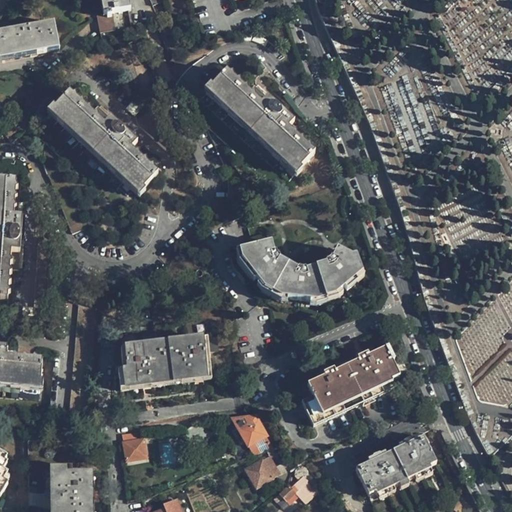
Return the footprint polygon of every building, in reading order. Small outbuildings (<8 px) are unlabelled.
[(135,12),(132,0),(103,0),(107,17),(97,19),(100,35),(119,31),(116,15),(135,12)] [(151,0),(156,9),(169,3),(167,0),(151,0)] [(0,60),(59,50),(54,22),(35,25),(0,31),(0,60)] [(225,73),(207,94),(295,174),(314,153),(288,130),(294,123),(267,98),(260,106),(225,73)] [(259,85),(252,90),(261,102),(268,96),(259,85)] [(138,144),(111,120),(105,127),(69,94),(50,115),(140,194),(158,174),(133,150),(138,144)] [(295,174),(207,94),(190,113),(278,194),(295,174)] [(86,231),(59,162),(46,167),(74,235),(86,231)] [(21,254),(23,219),(14,218),(17,183),(0,181),(0,300),(8,301),(12,254),(21,254)] [(244,230),(249,244),(251,250),(263,247),(256,227),(244,230)] [(267,245),(263,247),(251,250),(241,254),(244,265),(265,291),(281,300),(316,304),(336,299),(361,276),(354,257),(349,259),(335,252),(330,262),(328,261),(323,266),(324,267),(324,268),(305,272),(304,270),(296,271),(295,272),(277,261),(279,259),(272,254),(271,255),(267,245)] [(79,422),(98,305),(85,303),(67,421),(78,422),(79,422)] [(205,339),(207,353),(216,352),(214,338),(205,339)] [(210,378),(207,353),(205,339),(119,351),(121,372),(116,373),(118,390),(210,378)] [(390,352),(388,347),(372,355),(370,349),(355,356),(358,362),(333,373),(330,368),(316,375),(318,380),(306,386),(312,398),(300,403),(312,428),(394,389),(391,382),(398,379),(391,363),(393,362),(388,353),(390,352)] [(0,387),(38,392),(41,364),(4,360),(5,350),(0,349),(0,387)] [(254,419),(238,421),(232,422),(235,428),(243,438),(248,447),(266,438),(254,419)] [(125,463),(146,460),(144,450),(142,433),(120,436),(125,463)] [(399,450),(417,442),(415,438),(410,441),(409,440),(402,443),(403,445),(398,447),(399,450)] [(422,439),(417,442),(399,450),(387,457),(369,466),(355,472),(368,498),(374,495),(375,497),(393,489),(398,486),(407,481),(413,479),(430,470),(429,467),(435,464),(422,439)] [(285,471),(272,449),(266,452),(269,458),(245,471),(255,490),(276,477),(285,472),(285,471)] [(369,466),(387,457),(385,453),(378,457),(378,455),(371,458),(372,460),(367,462),(369,466)] [(3,463),(6,458),(0,454),(0,499),(1,500),(9,486),(3,483),(7,475),(3,473),(8,465),(3,463)] [(96,511),(96,472),(75,472),(75,467),(52,467),(53,511),(96,511)] [(430,470),(413,479),(414,481),(417,483),(430,477),(432,473),(430,470)] [(286,472),(285,472),(276,477),(281,486),(286,478),(286,476),(286,475),(286,472)] [(407,481),(398,486),(400,489),(402,490),(408,487),(409,485),(407,481)] [(281,495),(280,496),(285,503),(295,495),(289,488),(281,495)] [(393,489),(375,497),(377,500),(381,501),(394,495),(394,492),(393,489)] [(182,511),(178,501),(164,507),(165,511),(163,511),(182,511)]
